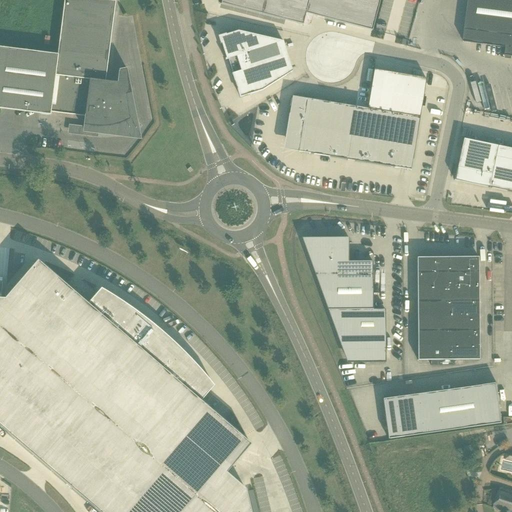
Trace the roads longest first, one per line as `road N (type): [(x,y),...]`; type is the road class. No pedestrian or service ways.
road 1 (unclassified): [(314,511),(258,392),(218,345),(123,264),(0,213)]
road 2 (unknown): [(10,161),(22,125),(109,140),(148,127),(127,23)]
road 3 (unclassified): [(350,52),(371,47),(441,65),(457,84),(432,219)]
road 4 (secondary): [(367,511),(268,281)]
road 5 (unclassified): [(0,160),(62,168),(156,209)]
road 6 (secondary): [(207,140),(171,0)]
road 7 (unclassified): [(432,219),(309,201)]
